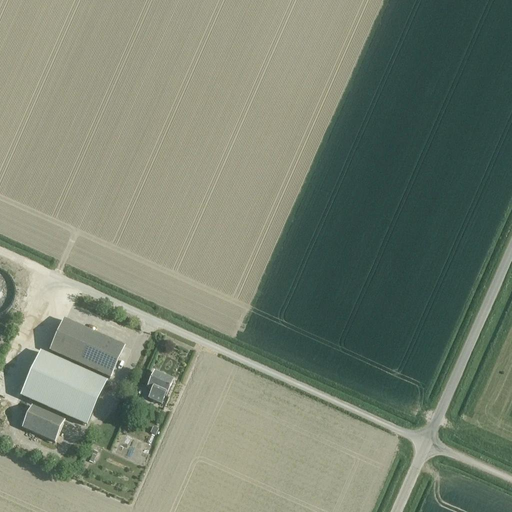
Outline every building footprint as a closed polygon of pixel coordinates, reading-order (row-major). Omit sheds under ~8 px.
[(0,319),(4,318),(10,313),(15,308),(18,301),(19,294),(17,287),(15,280),(10,275),(4,270),(0,268),(0,319)] [(124,348),(65,322),(50,353),(110,380),(124,348)] [(40,353),(20,398),(85,426),(104,382),(40,353)] [(161,406),(165,398),(166,398),(173,382),(154,373),(147,390),(152,392),(148,400),(156,403),(161,406)] [(55,444),(65,422),(32,407),(22,429),(55,444)] [(92,455),(89,462),(92,464),(98,453),(94,451),(93,451),(92,455)]
